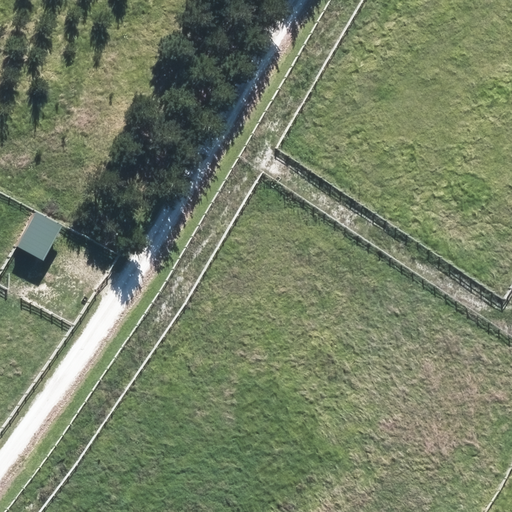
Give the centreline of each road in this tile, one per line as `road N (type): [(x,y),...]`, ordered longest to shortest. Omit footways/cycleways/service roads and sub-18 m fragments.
road 1 (unknown): [(298,0),(156,243),(0,472)]
road 2 (unknown): [(340,0),(251,154),(511,320)]
